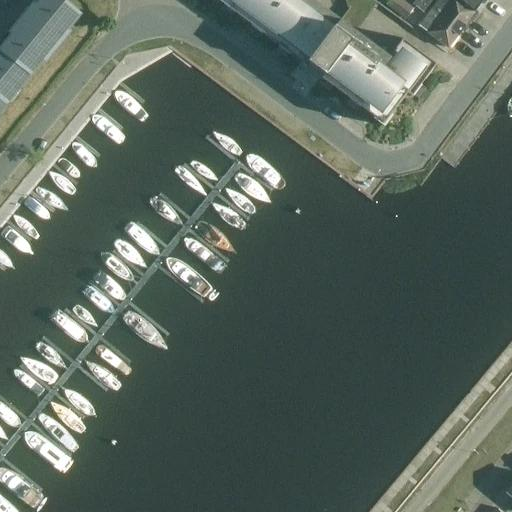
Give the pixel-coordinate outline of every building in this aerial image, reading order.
[(390,57),(384,52),(314,0),(217,0),(307,67),(311,62),(325,73),(322,78),(385,125),(408,94),(413,97),(437,64),(403,39),(390,57)] [(414,9),(402,0),(390,0),(387,5),(406,19),(414,9)] [(460,37),(463,32),(421,0),(417,0),(413,5),(428,16),(420,27),(449,49),(459,36),(460,37)] [(421,0),(463,32),(467,27),(466,27),(475,14),(457,0),(440,0),(439,2),(436,0),(421,0)] [(459,0),(476,13),(485,0),(459,0)] [(0,63),(0,131),(84,30),(50,2),(0,63)] [(113,325),(101,339),(147,376),(158,362),(113,325)]
